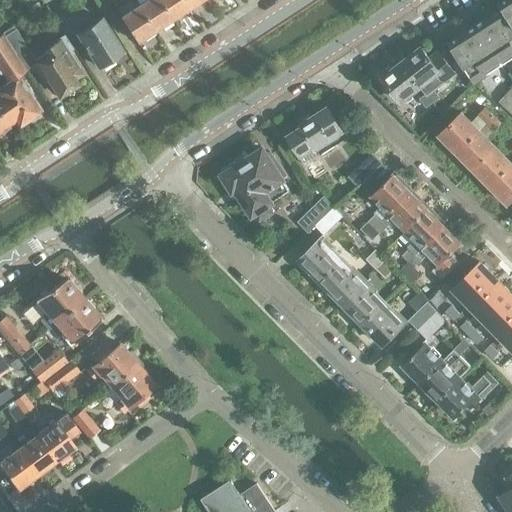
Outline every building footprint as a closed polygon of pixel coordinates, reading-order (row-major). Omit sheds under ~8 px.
[(154,31),(172,19),(159,0),(146,0),(138,6),(154,31)] [(159,0),(172,19),(190,8),(184,0),(159,0)] [(511,0),(494,0),(495,0),(495,2),(500,10),(452,40),(451,39),(449,38),(447,37),(446,38),(445,39),(444,41),(444,43),(450,53),(453,51),(474,84),(511,59),(511,0)] [(137,42),(154,31),(138,6),(120,17),(137,42)] [(114,61),(112,59),(123,52),(101,19),(77,34),(99,67),(102,65),(103,67),(114,61)] [(14,25),(1,32),(5,38),(26,69),(31,65),(34,64),(46,81),(48,80),(54,88),(52,89),(57,97),(61,95),(63,98),(78,88),(76,85),(79,83),(75,78),(77,77),(79,74),(79,71),(78,68),(76,69),(65,52),(70,49),(62,35),(55,40),(56,41),(44,49),(46,52),(35,59),(23,39),(14,25)] [(40,110),(31,97),(17,75),(25,69),(2,35),(0,36),(0,73),(8,86),(0,90),(0,101),(16,126),(40,110)] [(410,56),(402,62),(421,87),(427,94),(433,102),(440,97),(434,90),(456,73),(438,51),(430,58),(421,47),(419,49),(416,48),(410,53),(410,56)] [(421,87),(402,62),(393,68),(390,68),(384,73),(384,75),(381,78),(401,103),(421,87)] [(511,91),(511,90),(500,102),(509,111),(511,107),(511,91)] [(433,102),(427,94),(420,99),(427,107),(433,102)] [(16,126),(0,101),(0,131),(14,123),(16,126)] [(302,127),(289,136),(291,139),(290,143),(293,148),(297,149),(300,153),(298,155),(303,163),(319,153),(345,136),(341,129),(327,108),(301,125),(302,127)] [(485,108),(477,116),(478,117),(485,123),(485,124),(493,116),(485,108)] [(446,129),(440,135),(457,152),(478,130),(485,123),(478,117),(472,124),(461,113),(446,129)] [(493,116),(485,124),(493,131),(501,123),(493,116)] [(478,130),(457,152),(473,168),(495,147),(478,130)] [(495,147),(473,168),(490,185),(511,164),(495,147)] [(260,222),(274,213),(268,205),(290,191),(282,178),(286,175),(271,153),(267,155),(264,149),(224,175),(234,191),(237,189),(253,215),(255,214),(260,222)] [(372,153),(349,176),(360,187),(382,164),(372,153)] [(511,164),(490,185),(507,202),(511,197),(511,164)] [(367,235),(411,192),(393,174),(371,197),(381,207),(375,213),(376,214),(361,229),(367,235)] [(405,231),(428,209),(411,192),(367,235),(373,240),(387,226),(399,237),(405,231)] [(310,232),(335,207),(326,197),(300,222),(310,232)] [(344,216),(336,207),(317,226),(325,234),(344,216)] [(445,226),(428,209),(405,231),(415,241),(409,247),(410,248),(403,256),(409,262),(416,254),(422,248),(445,226)] [(462,243),(445,226),(422,248),(439,266),(432,273),(439,281),(457,263),(449,256),(462,243)] [(321,280),(342,259),(332,248),(333,247),(324,238),(301,260),(321,280)] [(376,269),(386,259),(377,250),(367,260),(376,269)] [(354,251),(347,257),(351,261),(358,255),(354,251)] [(422,260),(416,254),(409,262),(414,267),(422,260)] [(342,302),(365,280),(354,269),(353,270),(342,259),(321,280),(342,302)] [(395,269),(386,259),(376,269),(385,278),(395,269)] [(481,262),(453,289),(469,305),(497,278),(481,262)] [(497,278),(469,305),(484,320),(511,294),(497,278)] [(66,279),(37,300),(49,313),(40,320),(48,329),(56,322),(83,299),(66,279)] [(385,303),(375,292),(376,291),(365,280),(342,302),(364,324),(385,303)] [(511,293),(511,294),(484,320),(499,336),(511,323),(511,293)] [(83,299),(56,322),(66,333),(62,336),(70,345),(100,319),(83,299)] [(396,314),(385,303),(364,324),(383,344),(406,322),(398,313),(396,314)] [(419,329),(434,314),(437,312),(428,303),(411,320),(419,329)] [(452,306),(446,311),(454,320),(460,314),(452,306)] [(5,318),(4,320),(0,322),(0,332),(19,354),(30,346),(5,318)] [(467,321),(461,327),(470,336),(475,330),(467,321)] [(511,323),(499,336),(511,349),(511,323)] [(426,324),(420,330),(428,338),(433,332),(426,324)] [(475,330),(470,336),(478,344),(484,338),(475,330)] [(465,339),(454,350),(460,355),(471,345),(465,339)] [(426,343),(404,364),(422,382),(443,361),(426,343)] [(101,374),(112,386),(137,364),(120,344),(89,371),(96,379),(101,374)] [(491,345),(485,351),(493,359),(499,354),(491,345)] [(34,370),(42,381),(68,361),(60,350),(34,370)] [(443,361),(422,382),(439,399),(460,378),(471,367),(460,355),(454,350),(443,361)] [(17,359),(10,364),(15,372),(23,366),(22,365),(17,359)] [(44,380),(53,391),(79,371),(71,360),(44,380)] [(155,385),(137,364),(112,386),(106,391),(123,411),(155,385)] [(460,378),(439,399),(456,417),(469,404),(473,408),(498,383),(487,372),(471,389),(460,378)] [(44,381),(34,389),(40,397),(50,390),(44,381)] [(7,389),(0,394),(0,399),(2,402),(12,395),(7,389)] [(490,402),(483,409),(490,416),(497,409),(490,402)] [(17,406),(9,412),(19,427),(27,421),(17,406)] [(82,410),(72,418),(89,439),(99,430),(82,410)] [(74,446),(69,439),(78,432),(65,414),(36,435),(55,461),(74,446)] [(35,475),(55,461),(36,435),(16,450),(35,475)] [(0,466),(17,489),(31,479),(35,475),(16,450),(0,462),(0,466)] [(511,484),(511,488),(501,496),(502,497),(511,511),(511,473),(508,477),(511,484)] [(276,511),(258,483),(241,495),(232,480),(203,499),(211,511),(276,511)]
